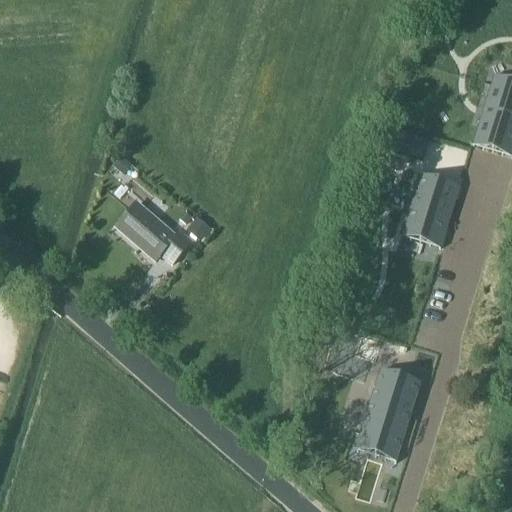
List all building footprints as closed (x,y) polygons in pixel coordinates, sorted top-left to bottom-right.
[(511,86),(493,80),(476,133),(511,144),(511,86)] [(428,144),(390,132),(384,152),(421,163),(426,149),(428,144)] [(417,178),(401,231),(441,244),(458,191),(417,178)] [(160,259),(172,268),(190,246),(178,236),(174,241),(136,208),(115,231),(155,265),(160,259)] [(190,222),(183,216),(178,222),(185,228),(190,222)] [(189,230),(190,236),(198,243),(207,231),(196,222),(189,230)] [(419,387),(378,375),(356,448),(397,461),(419,387)]
